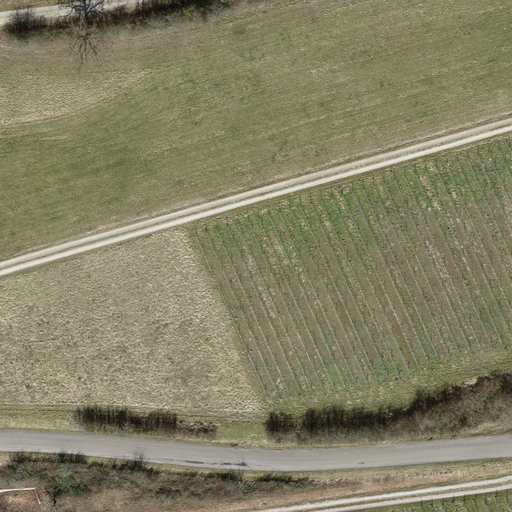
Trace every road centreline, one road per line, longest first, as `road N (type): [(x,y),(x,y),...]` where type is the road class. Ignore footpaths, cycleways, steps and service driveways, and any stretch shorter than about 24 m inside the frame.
road 1 (track): [(511,120),(0,267)]
road 2 (unclassified): [(511,449),(300,459),(0,442)]
road 3 (track): [(511,482),(332,511)]
road 4 (track): [(138,0),(0,21)]
